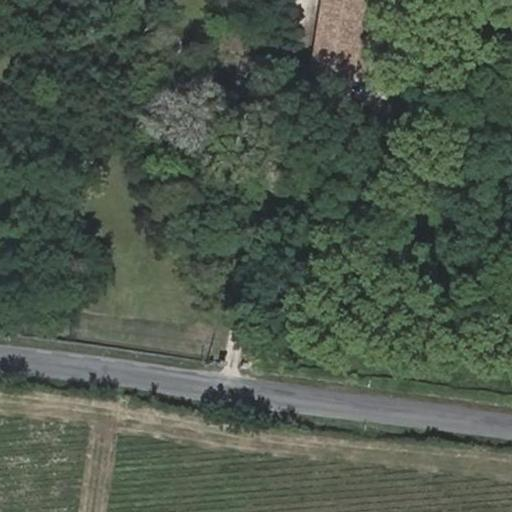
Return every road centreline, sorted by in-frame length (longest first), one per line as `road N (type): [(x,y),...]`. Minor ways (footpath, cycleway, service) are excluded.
road 1 (tertiary): [(0,369),(118,374),(511,430)]
road 2 (unknown): [(317,0),(255,394)]
